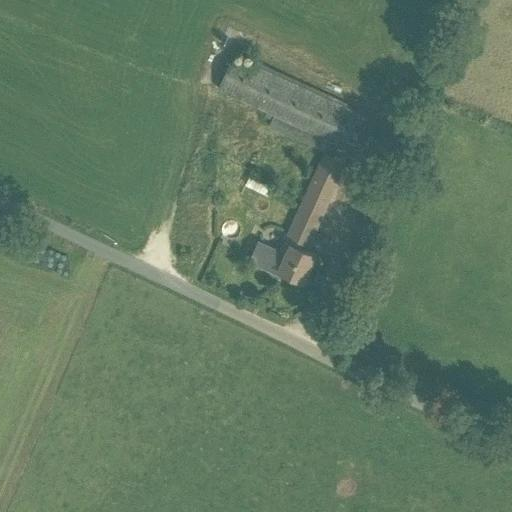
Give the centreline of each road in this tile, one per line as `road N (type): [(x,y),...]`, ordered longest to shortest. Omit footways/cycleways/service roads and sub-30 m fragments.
road 1 (unclassified): [(169,282),(511,450)]
road 2 (unclassified): [(0,205),(169,282)]
road 3 (residential): [(236,121),(169,282)]
